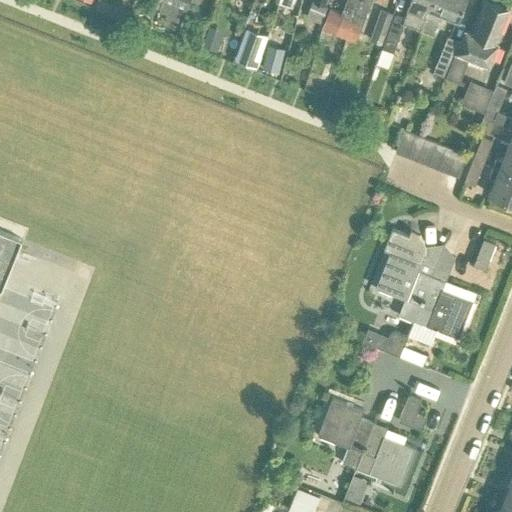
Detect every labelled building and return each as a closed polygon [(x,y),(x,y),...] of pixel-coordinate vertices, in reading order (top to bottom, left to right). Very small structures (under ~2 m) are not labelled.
[(164,0),(186,8),(189,0),(164,0)] [(311,0),(307,11),(309,17),(321,22),(328,3),(324,1),(324,0),(311,0)] [(346,0),(334,31),(344,35),(358,0),(346,0)] [(358,0),(344,35),(355,39),(371,0),(358,0)] [(430,5),(431,0),(410,0),(404,17),(394,13),(382,46),(394,51),(404,21),(420,28),(425,14),(429,5),(430,5)] [(464,0),(431,0),(430,5),(429,5),(425,14),(420,28),(432,32),(441,10),(458,17),(464,0)] [(455,51),(445,75),(457,79),(466,56),(489,65),(498,43),(492,41),(506,7),(489,0),(488,0),(475,33),(465,29),(456,51),(455,51)] [(370,37),(382,41),(393,12),(381,8),(370,37)] [(247,27),(236,58),(255,64),(266,34),(247,27)] [(217,48),(221,35),(208,31),(204,44),(217,48)] [(448,34),(435,66),(447,71),(460,39),(448,34)] [(269,43),(263,65),(278,69),(284,47),(269,43)] [(511,58),(503,81),(511,84),(511,58)] [(461,101),(483,110),(492,90),(469,81),(461,101)] [(496,83),(487,105),(497,109),(506,87),(496,83)] [(511,126),(511,135),(509,143),(511,143),(511,115),(497,109),(487,105),(478,128),(488,132),(494,119),(508,124),(508,125),(511,126)] [(395,150),(406,154),(415,132),(404,127),(395,150)] [(406,154),(416,158),(425,136),(415,132),(406,154)] [(482,134),(473,157),(484,161),(493,138),(482,134)] [(416,158),(426,162),(435,140),(425,136),(416,158)] [(426,162),(437,166),(446,144),(435,140),(426,162)] [(497,154),(493,164),(511,171),(511,143),(509,143),(504,157),(497,154)] [(437,166),(447,170),(456,148),(446,144),(437,166)] [(456,148),(447,170),(458,175),(467,152),(456,148)] [(484,161),(473,157),(464,179),(475,183),(484,161)] [(511,171),(493,164),(489,174),(496,177),(490,192),(511,200),(511,171)] [(398,312),(414,318),(434,264),(422,260),(424,253),(425,251),(425,250),(425,248),(425,245),(425,244),(425,243),(425,241),(424,238),(423,236),(422,234),(421,233),(419,231),(417,229),(415,228),(413,227),(411,226),(408,232),(392,225),(384,246),(390,248),(375,285),(379,286),(379,287),(391,292),(392,291),(405,296),(398,312)] [(0,289),(2,290),(7,278),(10,270),(22,238),(0,229),(0,289)] [(473,263),(485,267),(496,240),(484,236),(473,263)] [(434,264),(414,318),(408,333),(431,342),(437,326),(442,328),(441,330),(454,335),(454,333),(458,335),(473,297),(443,285),(455,255),(441,249),(446,239),(445,239),(434,264)] [(0,470),(53,301),(27,293),(24,305),(14,302),(7,327),(0,324),(0,470)] [(403,346),(408,334),(399,330),(397,329),(396,329),(394,329),(392,330),(391,331),(390,332),(389,333),(388,334),(368,326),(363,339),(383,347),(399,354),(403,346)] [(426,415),(416,411),(421,397),(408,392),(398,418),(421,427),(426,415)] [(343,459),(356,464),(374,420),(360,414),(363,407),(332,395),(318,432),(321,433),(321,435),(333,440),(334,438),(349,444),(343,459)] [(374,420),(356,464),(384,475),(383,476),(396,481),(397,480),(400,482),(415,444),(385,432),(388,425),(374,420)] [(351,468),(344,491),(359,496),(366,472),(351,468)] [(511,474),(503,497),(511,500),(511,474)] [(289,508),(299,511),(312,511),(319,495),(298,486),(289,508)] [(511,511),(511,500),(503,497),(497,511),(511,511)]
